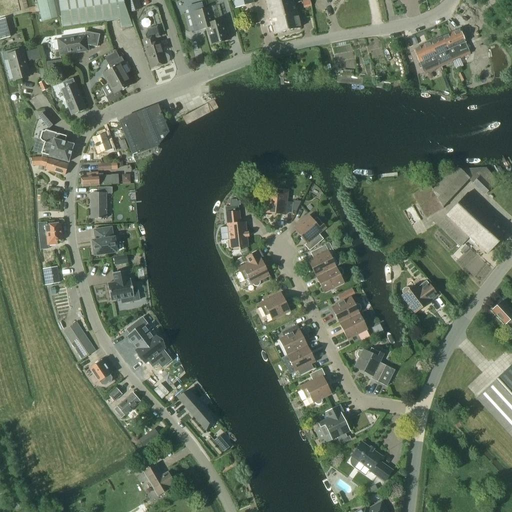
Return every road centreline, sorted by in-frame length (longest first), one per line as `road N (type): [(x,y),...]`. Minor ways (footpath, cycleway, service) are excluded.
road 1 (tertiary): [(229,511),(198,454),(98,331),(69,216),(80,143),(95,123),(143,97),(302,43),(424,20),(453,0)]
road 2 (unclassified): [(422,412),(356,401),(273,240)]
road 3 (tertiary): [(422,412),(449,342),(511,260)]
